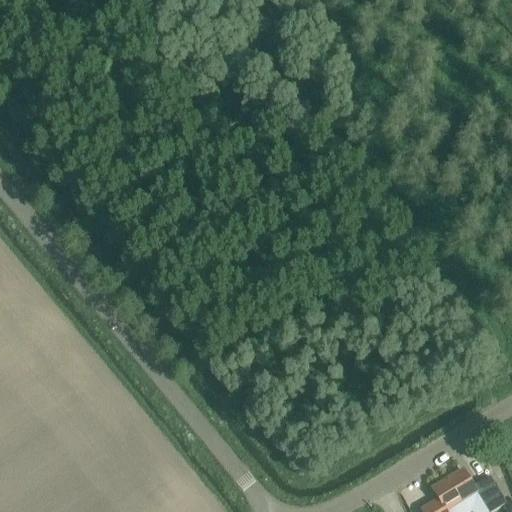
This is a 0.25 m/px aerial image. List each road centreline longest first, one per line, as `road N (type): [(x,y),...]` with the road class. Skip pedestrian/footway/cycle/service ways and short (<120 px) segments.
road 1 (unclassified): [(264,511),(0,185)]
road 2 (unclassified): [(337,511),(511,409)]
